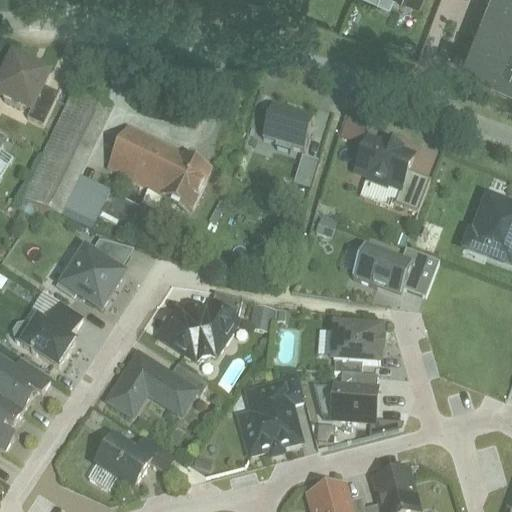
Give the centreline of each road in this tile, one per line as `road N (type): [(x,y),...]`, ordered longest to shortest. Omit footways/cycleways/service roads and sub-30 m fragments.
road 1 (residential): [(0,20),(253,48),(426,97)]
road 2 (residential): [(29,511),(42,456),(161,281)]
road 3 (residential): [(439,437),(262,481)]
road 4 (residential): [(439,437),(410,321),(389,316)]
